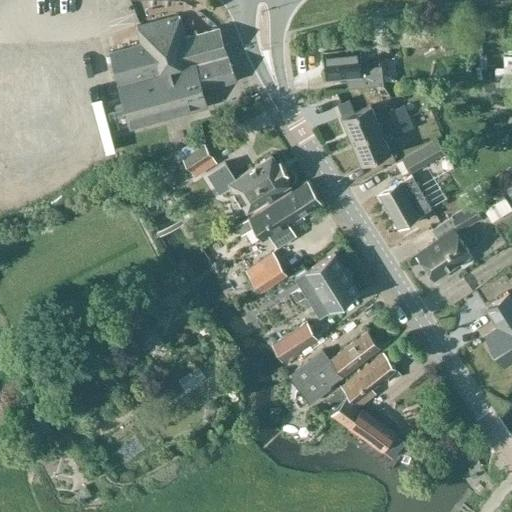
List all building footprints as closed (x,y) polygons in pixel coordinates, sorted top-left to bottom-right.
[(236,81),(219,28),(186,36),(180,14),(138,25),(143,43),(112,51),(120,83),(119,83),(125,103),(110,107),(117,131),(208,106),(204,90),(236,81)] [(324,52),(327,80),(346,78),(347,87),(383,84),(381,64),(361,66),(359,48),(324,52)] [(393,122),(409,115),(405,104),(389,111),(390,114),(378,118),(372,104),(342,116),(352,139),(381,127),(393,122)] [(409,115),(393,122),(398,133),(414,126),(409,115)] [(362,163),(391,150),(381,127),(352,139),(362,163)] [(445,153),(456,146),(448,132),(437,138),(437,137),(402,157),(410,172),(426,163),(433,176),(451,165),(445,153)] [(178,149),(183,157),(205,143),(201,136),(178,149)] [(195,176),(217,162),(205,143),(183,157),(195,176)] [(289,173),(284,166),(280,159),(277,160),(273,153),(235,177),(225,162),(208,172),(219,190),(229,183),(247,212),(292,183),(287,175),(289,173)] [(342,179),(361,168),(356,159),(337,170),(342,179)] [(418,214),(430,206),(413,176),(401,183),(400,182),(379,194),(397,226),(419,215),(418,214)] [(290,223),(322,203),(308,179),(248,218),(262,240),(275,232),(279,239),(294,230),(290,223)] [(511,202),(511,179),(503,184),(511,202)] [(432,226),(438,237),(416,252),(434,279),(472,253),(454,228),(457,226),(460,230),(482,218),(474,202),(432,226)] [(329,311),(358,292),(333,253),(304,272),(316,290),(307,298),(319,317),(329,311)] [(286,273),(277,258),(250,275),(259,290),(286,273)] [(511,297),(509,293),(486,307),(498,326),(485,334),(491,343),(489,347),(494,356),(499,356),(505,365),(511,360),(511,297)] [(306,322),(271,343),(282,359),(316,338),(306,322)] [(128,329),(140,355),(153,349),(142,323),(128,329)] [(329,359),(314,371),(309,363),(298,373),(297,377),(299,378),(314,397),(327,387),(324,383),(337,373),(341,377),(381,347),(367,330),(329,359)] [(342,401),(331,415),(391,458),(405,440),(360,406),(376,392),(373,388),(397,369),(385,353),(340,386),(335,391),(342,401)] [(183,363),(165,380),(176,392),(194,374),(183,363)] [(123,439),(102,449),(109,464),(130,454),(123,439)]
